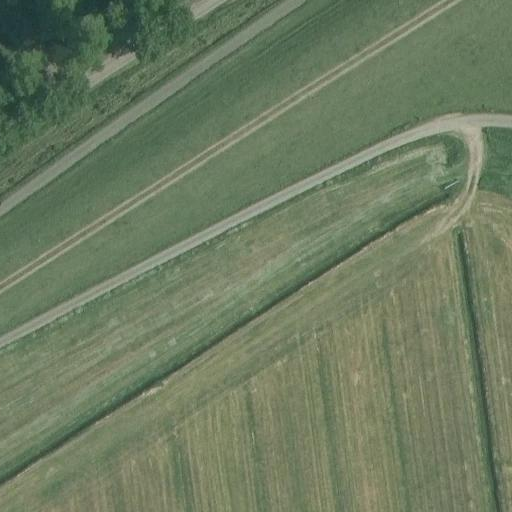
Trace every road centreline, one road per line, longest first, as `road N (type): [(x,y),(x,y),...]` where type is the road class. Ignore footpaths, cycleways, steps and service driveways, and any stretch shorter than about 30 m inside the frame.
road 1 (unclassified): [(0,361),(333,177),(397,151),(511,129)]
road 2 (unclassified): [(0,227),(314,0)]
road 3 (unclassified): [(0,145),(220,0)]
